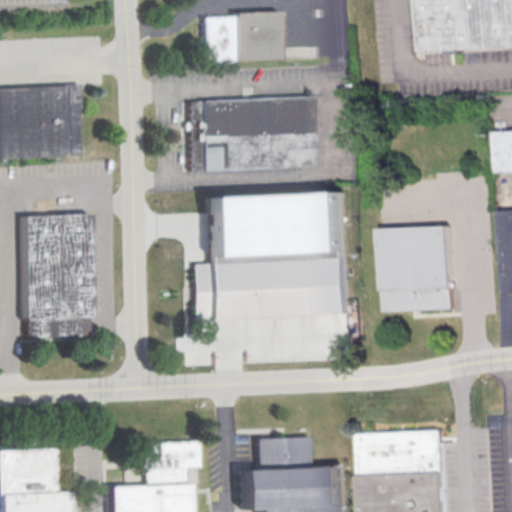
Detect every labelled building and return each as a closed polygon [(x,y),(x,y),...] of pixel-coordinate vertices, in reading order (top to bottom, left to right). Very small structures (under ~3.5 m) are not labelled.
[(511,0),(511,50),(426,55),(421,0),(511,0)] [(197,19),(230,17),(230,14),(273,12),(276,59),(200,64),(197,19)] [(0,89),(74,86),(77,154),(0,157),(0,89)] [(185,102),(310,97),(312,166),(188,171),(185,102)] [(511,174),(502,175),(499,133),(511,132),(511,124),(511,123),(511,174)] [(506,293),(511,292),(511,210),(503,211),(506,293)] [(14,217),(85,214),(89,318),(85,318),(86,337),(19,339),(14,217)] [(453,227),(457,309),(386,312),(382,230),(453,227)] [(192,322),(348,316),(346,258),(190,264),(192,322)] [(363,511),(360,433),(443,429),(447,511),(363,511)] [(254,438),(308,435),(308,467),(256,470),(254,438)] [(109,511),(109,487),(143,485),(139,444),(197,440),(199,466),(184,468),(184,484),(190,484),(190,511),(109,511)] [(0,450),(53,448),(55,493),(68,493),(68,511),(0,511),(0,450)] [(344,466),(345,511),(258,511),(243,510),(240,472),(344,466)]
